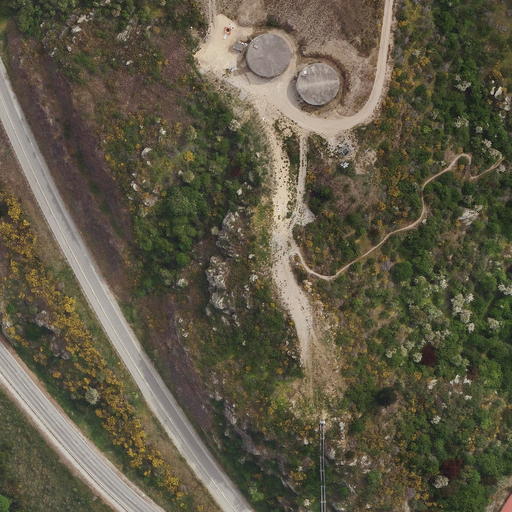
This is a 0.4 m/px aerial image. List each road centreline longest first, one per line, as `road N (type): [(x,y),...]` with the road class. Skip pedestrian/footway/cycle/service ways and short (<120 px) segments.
road 1 (residential): [(0,82),(106,306),(243,511)]
road 2 (secondary): [(145,511),(71,442),(0,353)]
road 3 (track): [(392,0),(368,111),(348,122),(301,123)]
road 4 (track): [(301,123),(230,62),(218,0)]
